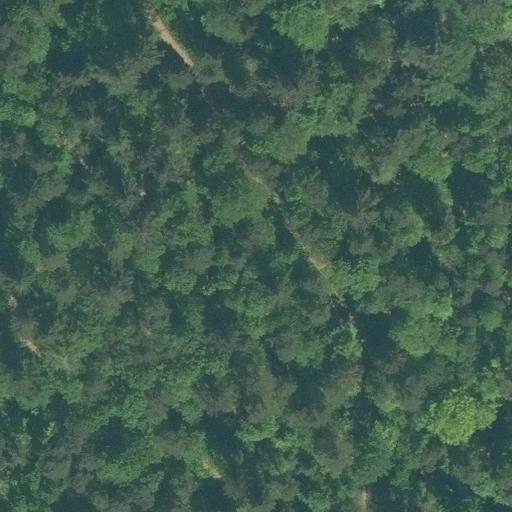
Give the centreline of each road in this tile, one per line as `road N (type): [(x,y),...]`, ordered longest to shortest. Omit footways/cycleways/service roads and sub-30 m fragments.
road 1 (track): [(362,511),(357,374),(339,304),(198,85)]
road 2 (track): [(511,38),(418,94),(366,112),(198,85)]
